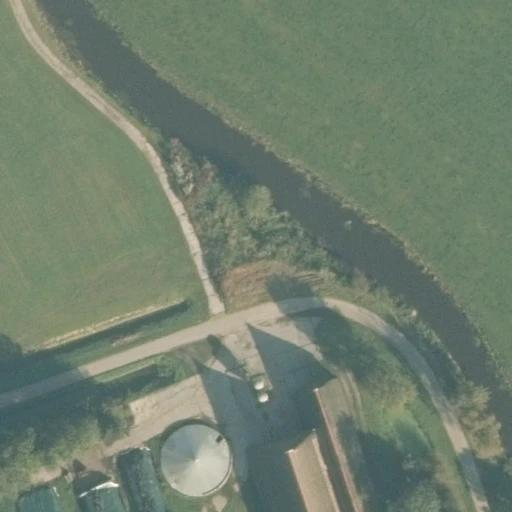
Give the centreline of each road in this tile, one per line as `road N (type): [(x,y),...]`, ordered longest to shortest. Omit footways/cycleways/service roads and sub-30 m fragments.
road 1 (unclassified): [(484,511),(418,367),(389,333),(349,312),(268,311),(0,401)]
road 2 (track): [(224,325),(158,166),(37,44),(15,0)]
